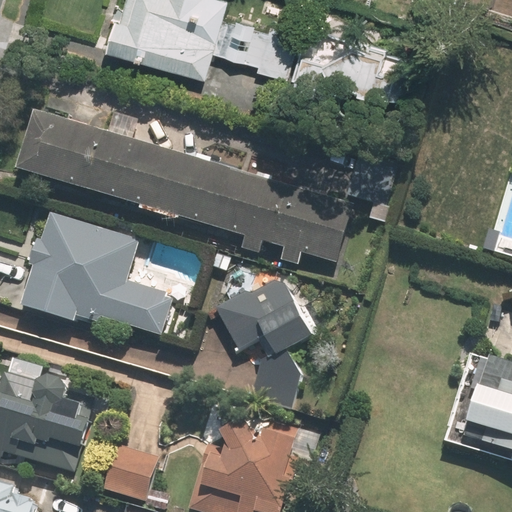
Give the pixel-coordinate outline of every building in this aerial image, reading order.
[(285,5),(269,0),(134,0),(122,41),(217,68),(222,51),(299,73),(407,104),(426,40),(354,19),(319,9),(309,44),(290,38),(293,28),(279,24),(285,5)] [(363,199),(48,115),(34,171),(349,254),(363,199)] [(408,158),(366,147),(354,193),(395,205),(408,158)] [(143,239),(58,217),(35,304),(166,338),(177,292),(132,281),(143,239)] [(256,291),(227,308),(247,354),(265,346),(273,356),(256,395),(307,407),(318,370),(293,347),(325,324),(288,282),(264,302),(256,291)] [(511,358),(477,348),(451,442),(511,458),(511,358)] [(102,397),(12,370),(2,403),(0,402),(0,452),(78,476),(102,397)] [(224,412),(217,444),(202,504),(234,511),(290,511),(310,432),(224,412)] [(165,453),(128,440),(112,487),(149,500),(165,453)] [(52,511),(58,493),(0,474),(0,511),(52,511)]
